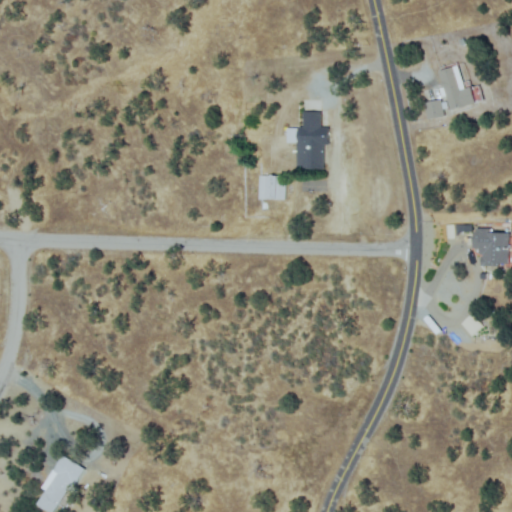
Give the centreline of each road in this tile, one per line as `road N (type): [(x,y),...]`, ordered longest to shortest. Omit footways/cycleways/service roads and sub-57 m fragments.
road 1 (residential): [(323,511),(383,390),(407,315),(410,203),(372,0)]
road 2 (residential): [(412,247),(0,238)]
road 3 (residential): [(0,365),(15,305),(11,240)]
